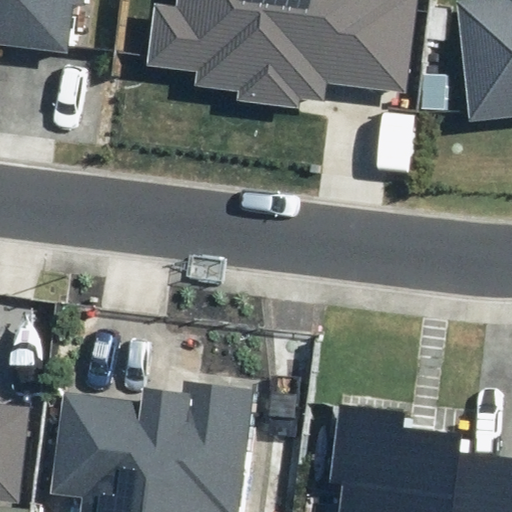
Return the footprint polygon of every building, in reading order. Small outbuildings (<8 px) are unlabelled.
[(0,0),(0,41),(0,38),(74,46),(79,1),(94,2),(94,0),(0,0)] [(172,0),(171,9),(147,6),(138,70),(205,79),(198,90),(242,97),(237,107),(302,118),(291,101),(326,105),(319,86),(401,96),(413,0),(172,0)] [(511,0),(472,4),(486,131),(511,128),(511,0)] [(250,511),(270,390),(192,377),(195,400),(169,396),(167,410),(81,399),(68,493),(102,498),(99,511),(250,511)] [(0,502),(28,506),(40,412),(0,406),(0,502)] [(417,416),(353,408),(350,439),(330,437),(326,474),(360,490),(357,511),(511,511),(511,467),(478,463),(481,439),(415,432),(417,416)]
